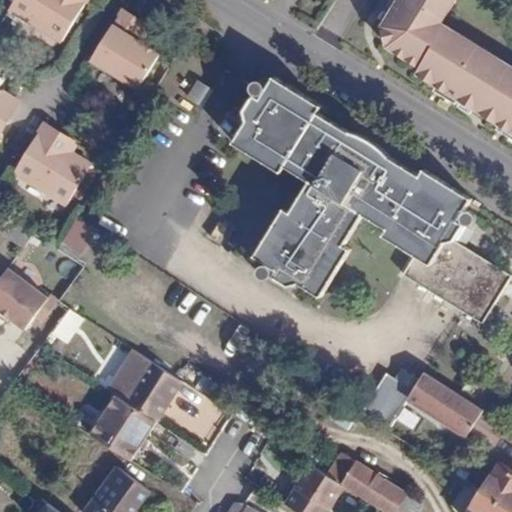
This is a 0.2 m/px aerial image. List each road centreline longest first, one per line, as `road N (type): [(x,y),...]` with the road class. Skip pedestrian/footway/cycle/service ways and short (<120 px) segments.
road 1 (residential): [(235,0),(511,166)]
road 2 (residential): [(111,0),(68,68),(30,99)]
